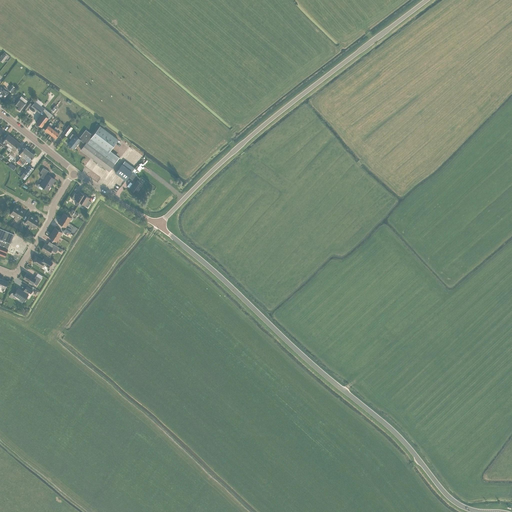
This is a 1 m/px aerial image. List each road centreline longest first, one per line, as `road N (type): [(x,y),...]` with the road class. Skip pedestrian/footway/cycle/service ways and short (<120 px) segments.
road 1 (unclassified): [(483,511),(451,498),(391,428),(158,225)]
road 2 (tertiary): [(427,0),(275,115),(158,225)]
